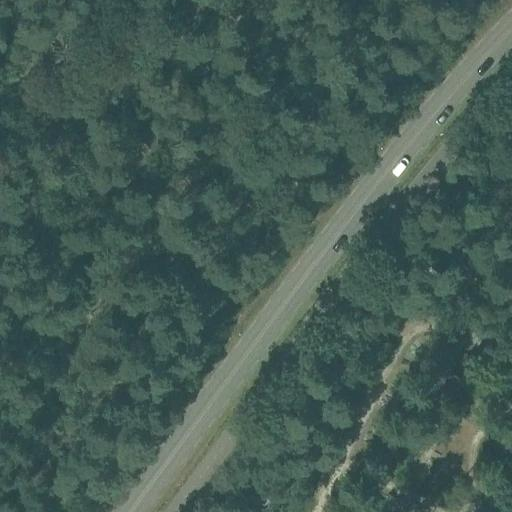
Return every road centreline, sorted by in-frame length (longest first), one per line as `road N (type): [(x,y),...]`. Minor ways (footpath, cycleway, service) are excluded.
road 1 (primary): [(124,511),(442,103),(511,29)]
road 2 (unclassified): [(171,511),(313,319),(511,74)]
road 3 (unknown): [(191,0),(0,104)]
